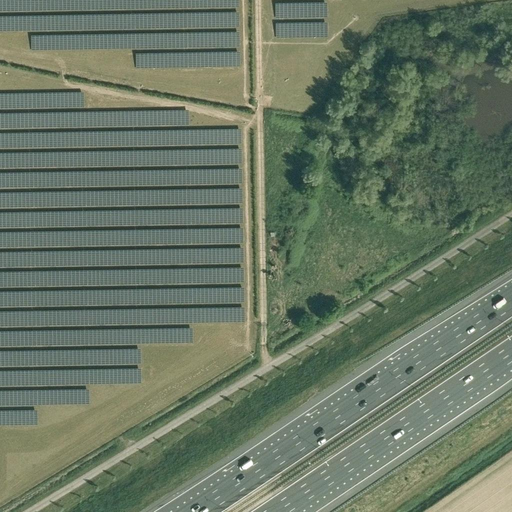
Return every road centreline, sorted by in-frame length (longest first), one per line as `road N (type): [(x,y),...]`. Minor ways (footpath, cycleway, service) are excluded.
road 1 (motorway): [(511,300),(197,511)]
road 2 (unknown): [(255,0),(263,337),(277,360)]
road 3 (motorway): [(275,511),(511,352)]
